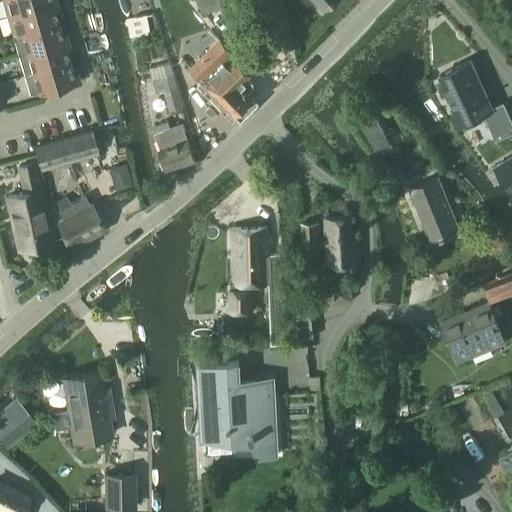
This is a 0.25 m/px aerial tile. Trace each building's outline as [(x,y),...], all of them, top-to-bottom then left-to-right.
[(3,0),(8,15),(56,1),(55,0),(3,0)] [(260,0),(271,35),(291,29),(283,0),(260,0)] [(316,0),(324,8),(333,0),(316,0)] [(13,35),(58,22),(54,11),(59,10),(56,1),(8,15),(13,35)] [(19,55),(68,41),(66,32),(61,34),(58,22),(13,35),(19,55)] [(220,37),(191,65),(242,118),(258,103),(247,91),(253,85),(253,81),(248,77),(242,70),(247,65),(220,37)] [(25,74),(69,62),(66,51),(71,49),(68,41),(19,55),(25,74)] [(183,107),(171,61),(150,67),(157,93),(164,91),(169,110),(183,107)] [(30,95),(39,92),(80,80),(77,71),(72,73),(69,62),(25,74),(30,95)] [(467,62),(441,73),(458,112),(453,114),(458,124),(484,112),(496,139),(511,132),(511,118),(504,102),(494,107),(480,77),(475,79),(467,62)] [(360,115),(384,158),(398,150),(375,107),(360,115)] [(155,132),(158,140),(161,148),(160,149),(169,170),(196,159),(182,122),(155,132)] [(41,169),(70,161),(99,152),(93,130),(34,146),(41,169)] [(511,155),(496,165),(511,191),(511,155)] [(20,188),(10,190),(24,253),(56,240),(43,183),(40,183),(36,160),(15,165),(20,188)] [(109,167),(115,190),(132,185),(126,163),(109,167)] [(431,238),(460,227),(440,176),(411,187),(431,238)] [(90,204),(85,194),(70,202),(67,195),(59,199),(63,206),(57,209),(62,218),(57,221),(71,247),(106,229),(92,202),(90,204)] [(354,231),(353,215),(326,216),(328,264),(358,262),(357,231),(354,231)] [(304,251),(321,250),(319,221),(302,222),(304,251)] [(269,253),(268,227),(233,227),(234,261),(237,261),(237,283),(231,283),(231,310),(252,310),(252,284),(270,283),(270,301),(284,300),(281,252),(269,253)] [(511,272),(486,282),(493,300),(511,293),(511,272)] [(336,303),(352,302),(351,286),(335,287),(336,303)] [(308,292),(288,294),(291,326),(312,324),(308,292)] [(459,361),(508,341),(491,300),(443,320),(455,350),(454,350),(459,361)] [(239,361),(197,363),(201,437),(233,442),(233,426),(255,425),(257,455),(277,454),(274,380),(240,382),(239,361)] [(68,409),(107,403),(102,370),(63,377),(64,381),(58,382),(53,389),(53,393),(60,398),(66,397),(68,409)] [(16,398),(0,410),(0,435),(7,444),(35,421),(16,398)] [(107,403),(68,409),(74,442),(113,435),(107,403)] [(136,471),(120,472),(104,472),(104,507),(137,506),(136,471)] [(0,482),(0,511),(1,509),(7,511),(31,511),(37,500),(0,482)]
